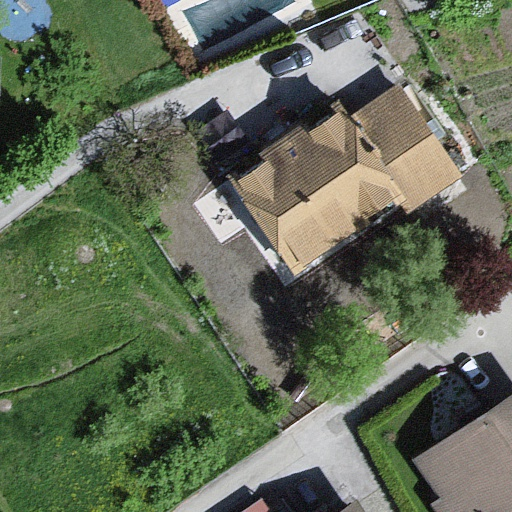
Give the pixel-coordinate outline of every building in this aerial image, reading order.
[(398,73),(346,108),(399,188),(393,192),(406,211),(465,171),(398,73)] [(337,95),(224,169),(286,262),(393,192),(399,188),(346,108),(337,95)] [(511,511),(511,384),(410,455),(438,494),(428,500),(436,511),(511,511)] [(367,511),(354,492),(324,511),(367,511)] [(270,511),(260,496),(234,511),(270,511)]
